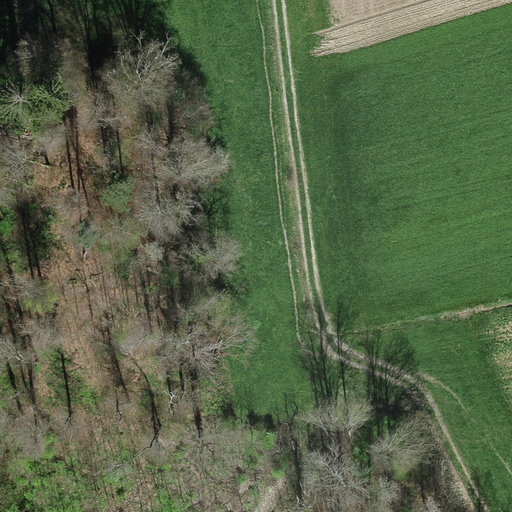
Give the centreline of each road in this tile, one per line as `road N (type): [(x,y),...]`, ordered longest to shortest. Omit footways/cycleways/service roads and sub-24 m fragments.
road 1 (track): [(320,319),(279,0)]
road 2 (track): [(320,319),(338,346),(422,390),(486,511)]
